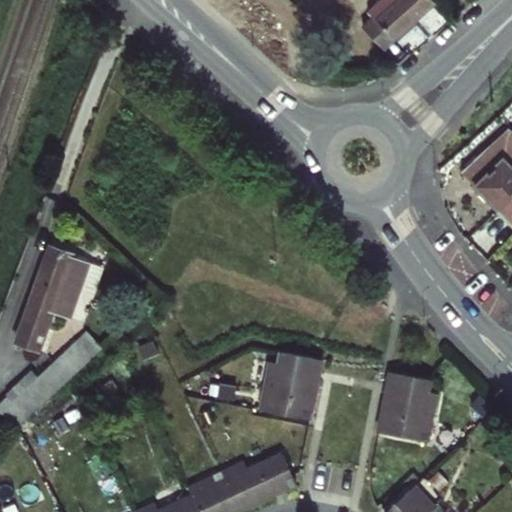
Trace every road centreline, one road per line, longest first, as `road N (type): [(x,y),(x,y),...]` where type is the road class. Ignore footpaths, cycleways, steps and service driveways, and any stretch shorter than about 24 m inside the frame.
road 1 (secondary): [(144,0),(280,118),(316,164)]
road 2 (secondary): [(340,121),(290,103),(178,0)]
road 3 (secondary): [(511,10),(408,96),(359,117)]
road 4 (secondary): [(402,166),(511,31)]
road 5 (residential): [(423,269),(511,367)]
